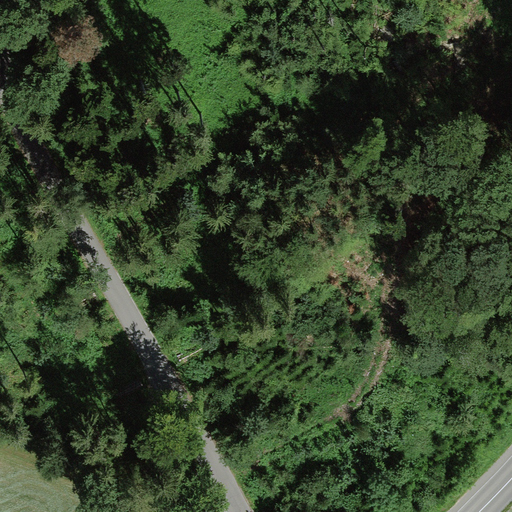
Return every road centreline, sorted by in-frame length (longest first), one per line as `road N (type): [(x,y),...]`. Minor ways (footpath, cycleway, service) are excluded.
road 1 (unclassified): [(239,511),(0,72)]
road 2 (track): [(0,439),(128,511)]
